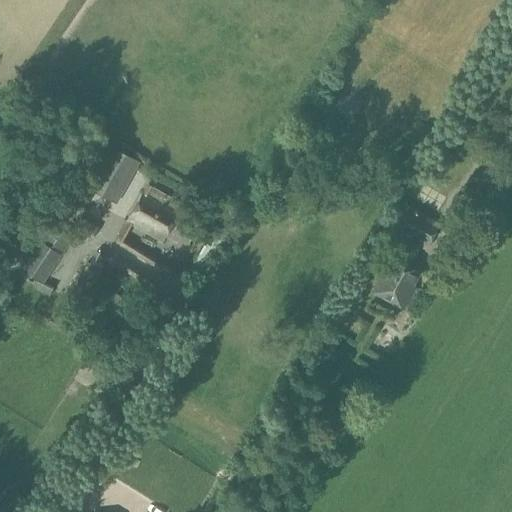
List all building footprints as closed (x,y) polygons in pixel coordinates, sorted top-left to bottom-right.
[(115,200),(137,161),(109,145),(87,185),(115,200)] [(160,241),(180,206),(147,186),(127,222),(160,241)] [(438,227),(429,222),(406,209),(395,228),(427,247),(438,227)] [(76,235),(99,241),(104,222),(76,215),(73,229),(77,230),(76,235)] [(63,230),(42,216),(29,234),(19,228),(1,255),(42,283),(60,256),(50,249),(52,246),(62,253),(71,240),(61,233),(63,230)] [(209,268),(229,233),(217,227),(197,261),(209,268)] [(406,306),(415,288),(413,287),(419,273),(390,258),(374,289),(406,306)] [(86,263),(80,276),(96,284),(102,271),(86,263)] [(436,282),(442,270),(432,265),(426,277),(436,282)] [(120,316),(128,302),(103,287),(91,307),(103,313),(106,308),(120,316)] [(352,317),(359,309),(349,301),(342,308),(352,317)]
